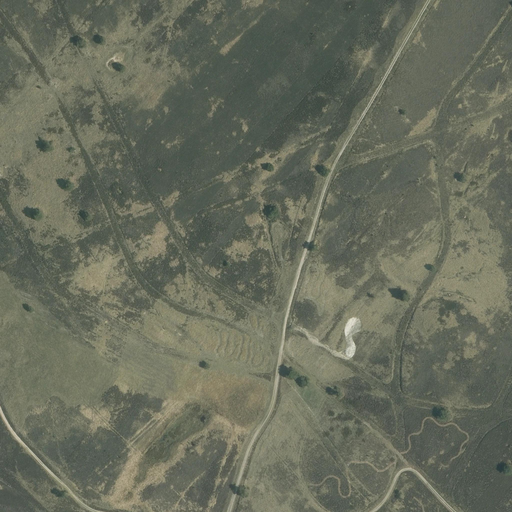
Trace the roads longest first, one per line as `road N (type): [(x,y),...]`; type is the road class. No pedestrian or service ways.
road 1 (track): [(229,511),(273,400),(288,306),(323,187),(428,0)]
road 2 (track): [(97,511),(13,433),(0,409)]
road 3 (track): [(454,511),(410,469),(399,472),(371,511)]
